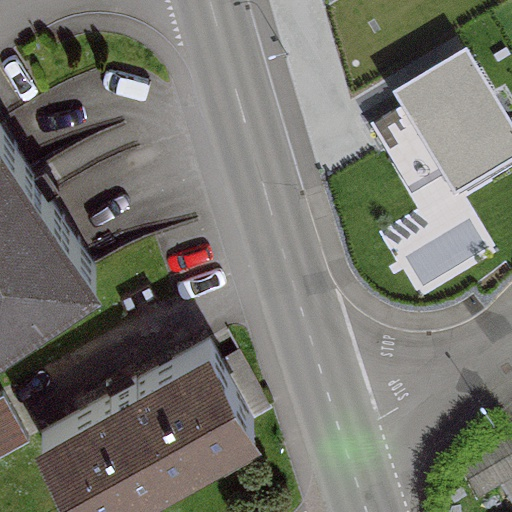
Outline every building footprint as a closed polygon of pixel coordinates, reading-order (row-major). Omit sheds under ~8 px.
[(511,129),(467,54),(401,93),(457,188),(511,155),(511,129)] [(0,127),(0,323),(90,263),(0,127)] [(36,431),(80,510),(266,406),(237,353),(219,363),(204,337),(132,378),(130,376),(107,389),(108,391),(36,431)] [(4,400),(0,392),(0,448),(23,436),(4,400)] [(511,472),(511,446),(506,437),(455,467),(472,495),(511,472)]
